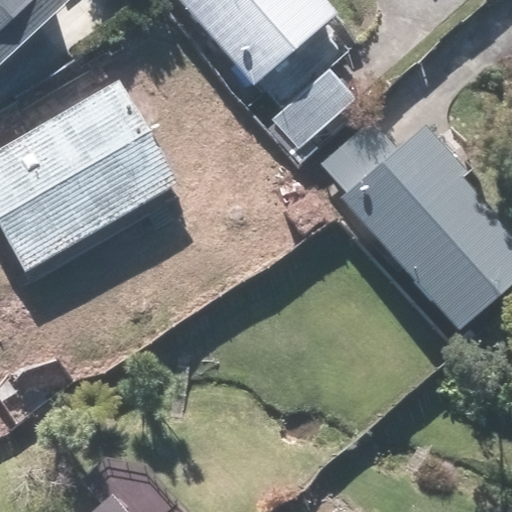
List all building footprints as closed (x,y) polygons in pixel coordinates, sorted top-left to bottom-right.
[(0,0),(0,78),(78,0),(0,0)] [(334,0),(182,0),(262,85),(343,9),(334,0)] [(328,67),(275,115),(472,334),(511,297),(511,222),(471,178),(479,172),(431,119),(400,147),(328,67)] [(127,77),(0,148),(0,218),(31,274),(188,185),(127,77)] [(178,511),(127,457),(68,511),(178,511)]
